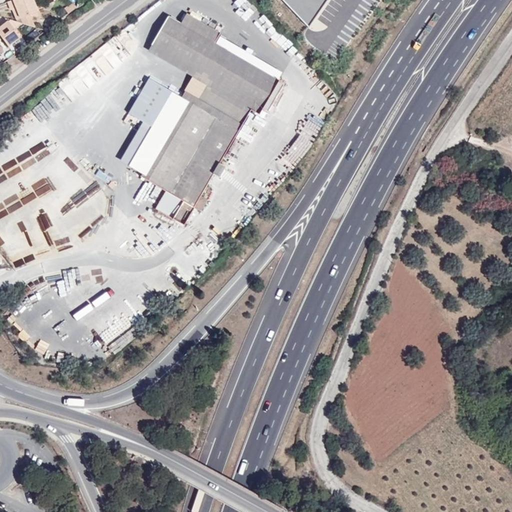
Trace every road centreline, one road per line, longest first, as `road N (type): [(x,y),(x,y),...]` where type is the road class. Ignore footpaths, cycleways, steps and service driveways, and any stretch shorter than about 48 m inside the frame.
road 1 (motorway): [(436,0),(297,212),(157,373),(102,401),(15,389)]
road 2 (motorway): [(454,0),(348,169),(284,292),(202,511)]
road 3 (unclassified): [(511,45),(411,200),(328,409),(321,449),(329,477),(374,511)]
road 4 (motorway): [(307,317),(409,118),(489,0)]
road 5 (secondary): [(280,511),(164,449),(15,389)]
road 6 (secondary): [(48,419),(160,457),(260,511)]
road 7 (motorway): [(232,511),(307,317)]
road 8 (motorway): [(247,511),(307,317)]
road 9 (secondary): [(126,0),(0,97)]
